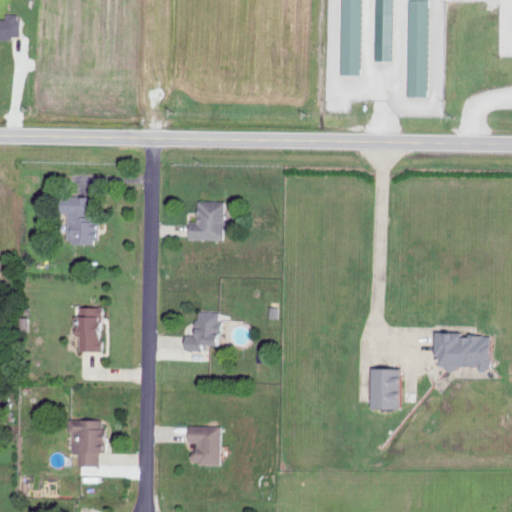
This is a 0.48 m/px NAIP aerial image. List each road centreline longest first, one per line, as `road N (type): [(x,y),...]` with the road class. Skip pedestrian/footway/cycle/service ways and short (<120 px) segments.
road 1 (secondary): [(0,134),(511,146)]
road 2 (residential): [(149,137),(143,511)]
